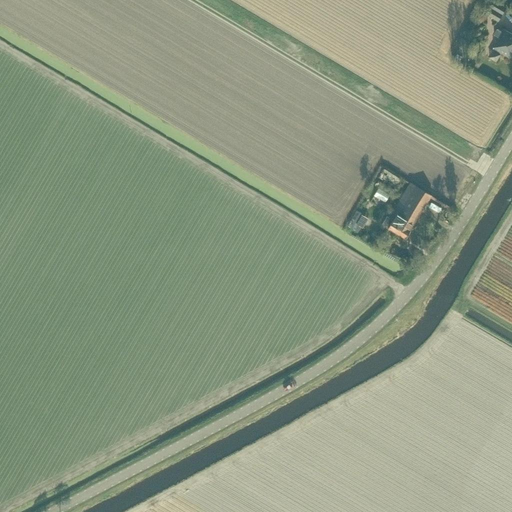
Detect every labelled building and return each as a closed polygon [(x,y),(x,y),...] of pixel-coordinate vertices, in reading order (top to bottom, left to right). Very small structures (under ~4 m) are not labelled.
[(499,22),(504,14),(507,7),(495,0),(494,0),(491,6),(486,14),(499,22)] [(502,54),(502,53),(511,58),(511,57),(511,33),(504,28),(502,32),(498,29),(495,34),(500,37),(494,48),(489,57),(497,62),(502,54)] [(464,49),(469,41),(460,36),(455,43),(457,44),(455,47),(460,50),(462,47),(464,49)] [(405,239),(432,195),(411,182),(389,217),(387,216),(382,224),(388,228),(405,239)] [(389,193),(390,190),(380,184),(370,202),(383,209),(387,202),(385,201),(390,194),(389,193)] [(447,209),(451,204),(443,198),(439,203),(447,209)] [(361,214),(356,224),(362,228),(368,218),(361,214)]
